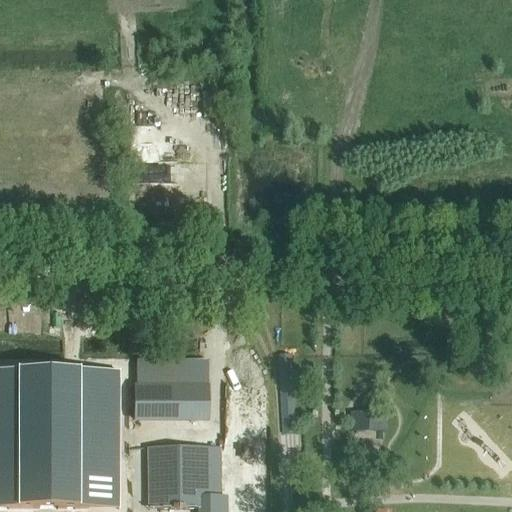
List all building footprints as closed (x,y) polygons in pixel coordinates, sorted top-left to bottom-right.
[(290,356),(278,357),(283,436),(285,436),(290,435),(293,435),(295,435),(290,356)] [(134,362),(134,391),(206,389),(206,360),(134,362)] [(0,361),(0,498),(70,499),(70,453),(110,453),(110,361),(0,361)] [(232,383),(233,401),(266,399),(265,382),(232,383)] [(442,387),(440,478),(511,479),(511,397),(455,396),(455,387),(442,387)] [(206,389),(134,391),(135,430),(206,430),(206,389)] [(388,435),(388,416),(351,415),(351,434),(388,435)] [(148,511),(197,511),(221,511),(221,497),(221,451),(148,451),(148,485),(148,511)] [(221,511),(197,511),(227,511),(228,497),(221,497),(221,511)]
